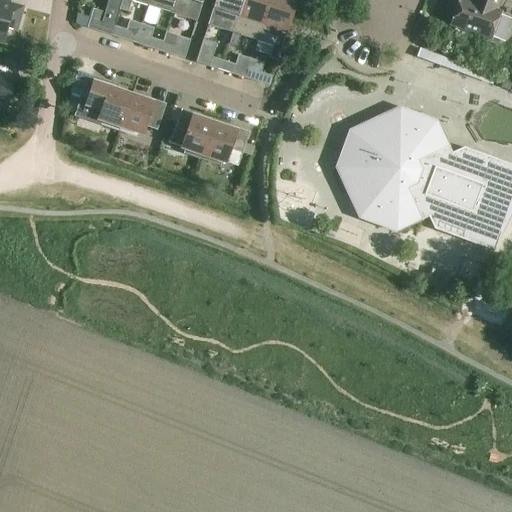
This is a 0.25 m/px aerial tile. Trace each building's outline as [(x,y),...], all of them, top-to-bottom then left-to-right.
[(108,0),(104,13),(101,23),(103,24),(114,27),(119,11),(122,0),(108,0)] [(131,2),(147,7),(149,0),(122,0),(119,11),(127,13),(131,2)] [(149,0),(147,7),(171,14),(175,0),(149,0)] [(175,0),(171,14),(196,22),(202,0),(175,0)] [(232,34),(242,0),(215,0),(207,26),(232,34)] [(242,0),(232,34),(228,45),(236,48),(240,36),(256,41),(269,0),(242,0)] [(269,0),(256,41),(272,47),(268,59),(277,61),(294,8),(293,7),(293,5),(281,1),(281,3),(269,0)] [(495,12),(499,0),(472,0),(471,3),(462,0),(459,0),(450,25),(490,40),(500,14),(495,12)] [(18,24),(22,9),(0,2),(0,43),(2,44),(8,22),(18,24)] [(103,24),(99,33),(111,37),(114,27),(103,24)] [(114,27),(111,37),(122,41),(126,31),(114,27)] [(150,39),(147,48),(159,52),(162,42),(150,39)] [(162,42),(159,52),(170,56),(173,46),(162,42)] [(212,58),(209,68),(220,72),(223,62),(212,58)] [(223,62),(220,72),(232,75),(235,66),(223,62)] [(59,64),(59,91),(88,91),(88,64),(59,64)] [(257,83),(265,86),(269,87),(272,77),(260,74),(257,83)] [(501,88),(509,91),(511,83),(511,78),(505,76),(501,88)] [(0,109),(5,111),(13,82),(0,79),(0,109)] [(101,126),(118,132),(130,97),(108,90),(110,86),(94,80),(83,113),(80,112),(80,113),(103,121),(101,126)] [(130,97),(118,132),(136,138),(137,133),(145,135),(143,134),(145,127),(156,131),(166,105),(164,105),(163,108),(130,97)] [(169,122),(176,124),(180,111),(174,109),(169,122)] [(433,230),(461,240),(494,252),(500,234),(503,235),(511,216),(511,166),(463,148),(451,154),(436,122),(399,109),(349,132),(335,169),(359,219),(396,233),(428,218),(433,230)] [(184,154),(202,160),(213,126),(192,118),(193,114),(181,110),(180,111),(176,124),(170,143),(167,142),(167,143),(186,150),(184,154)] [(123,145),(74,123),(76,119),(59,112),(52,128),(117,158),(123,145)] [(78,118),(76,126),(98,132),(100,123),(78,118)] [(213,126),(202,160),(219,166),(221,161),(228,164),(228,163),(226,162),(228,156),(240,160),(249,133),(248,133),(246,137),(213,126)]
